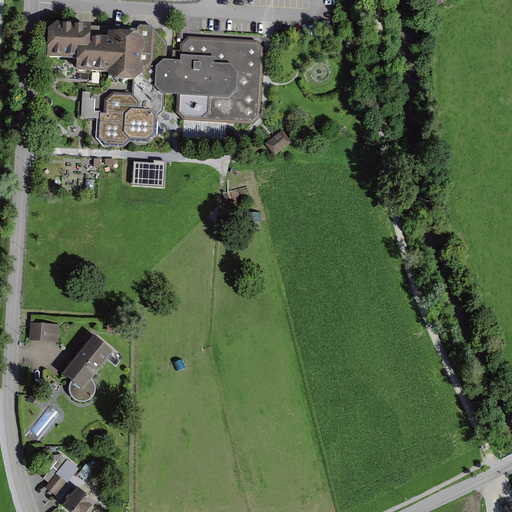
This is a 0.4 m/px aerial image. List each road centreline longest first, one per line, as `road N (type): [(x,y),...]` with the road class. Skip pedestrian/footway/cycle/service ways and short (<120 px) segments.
road 1 (track): [(380,0),(380,110),(394,219),(418,299),(511,509)]
road 2 (unclassified): [(31,0),(11,399),(30,511)]
